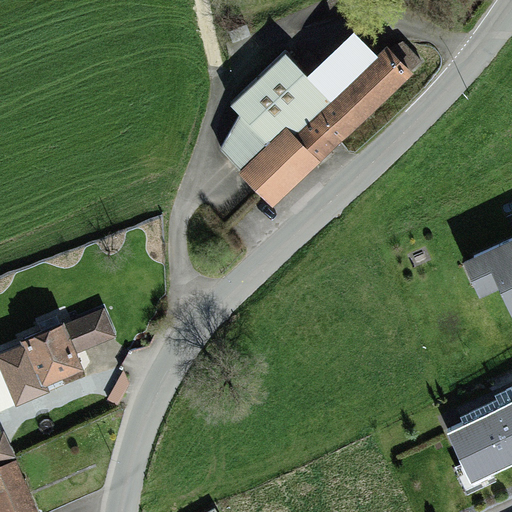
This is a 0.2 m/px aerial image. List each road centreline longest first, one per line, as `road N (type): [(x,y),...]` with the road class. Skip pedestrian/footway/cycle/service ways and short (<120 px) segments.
road 1 (tertiary): [(119,511),(163,364),(451,82),(511,8)]
road 2 (track): [(196,324),(180,282),(189,205),(217,136),(220,67),(204,0)]
